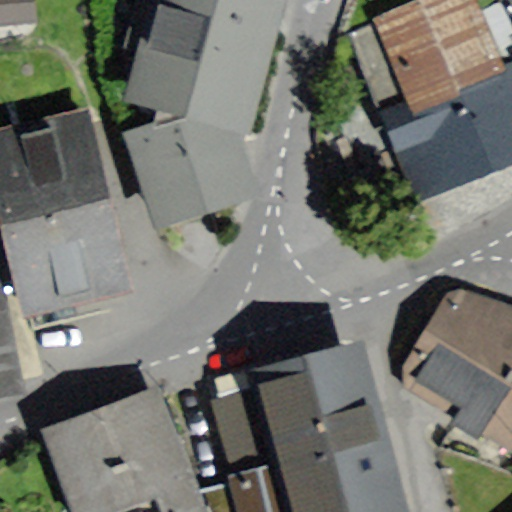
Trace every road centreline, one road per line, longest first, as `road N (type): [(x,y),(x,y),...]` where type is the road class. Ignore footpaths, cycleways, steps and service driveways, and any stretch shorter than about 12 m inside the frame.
road 1 (residential): [(272,322),(266,264),(276,181),(321,0)]
road 2 (residential): [(0,420),(272,322)]
road 3 (residential): [(369,294),(433,511)]
road 4 (residential): [(369,294),(511,237)]
